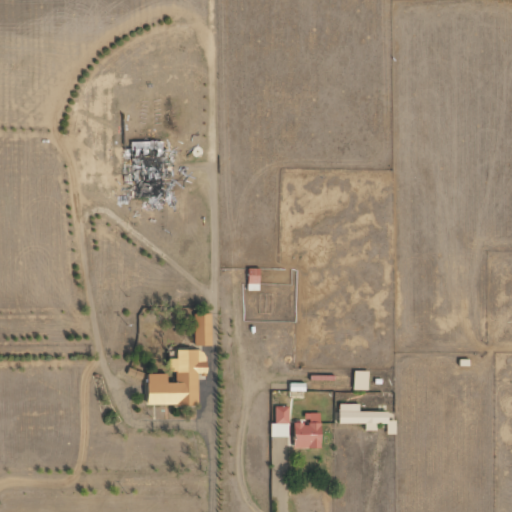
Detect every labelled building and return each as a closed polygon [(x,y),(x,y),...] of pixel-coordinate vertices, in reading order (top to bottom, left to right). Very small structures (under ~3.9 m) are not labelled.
[(170,197),(168,140),(137,141),(139,198),(170,197)] [(250,291),(261,291),(262,269),(251,268),(250,291)] [(196,346),(213,346),(213,314),(196,314),(196,346)] [(152,405),(200,405),(200,374),(209,374),(208,350),(181,351),(181,359),(173,359),(173,369),(179,369),(179,383),(171,383),(171,374),(151,374),(152,405)] [(352,390),(367,390),(367,371),(352,371),(352,390)] [(385,412),(357,411),(357,404),(337,404),(336,424),(363,424),(363,431),(374,431),(374,424),(385,424),(385,412)] [(288,407),(274,407),(273,424),(269,424),(269,437),(288,437),(288,407)] [(318,413),(305,413),(305,423),(291,423),(292,448),(319,448),(318,413)]
